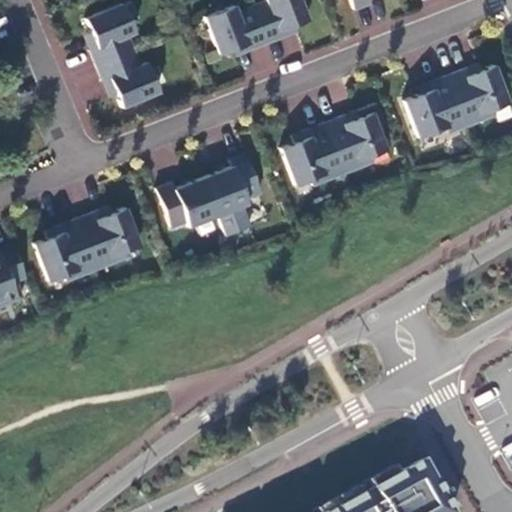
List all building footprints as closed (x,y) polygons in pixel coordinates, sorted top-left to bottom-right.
[(250,8),(265,45),(281,39),(278,32),(307,21),(299,0),(264,0),(265,2),(250,8)] [(347,0),(352,11),(368,5),(366,0),(347,0)] [(96,68),(133,52),(127,38),(134,35),(121,5),(84,21),(96,50),(90,52),(96,68)] [(265,45),(250,8),(235,13),(232,6),(202,17),(217,56),(246,45),(249,51),(265,45)] [(133,52),(96,68),(102,84),(109,81),(120,110),(158,94),(146,65),(139,67),(133,52)] [(477,64),(445,77),(460,117),(465,128),(494,116),(491,109),(507,102),(493,64),(479,70),(477,64)] [(460,117),(445,77),(429,84),(431,90),(403,102),(418,140),(447,127),(445,123),(460,117)] [(355,112),(322,124),(342,176),(373,163),(370,157),(386,151),(372,113),(358,119),(355,112)] [(342,176),(322,124),(290,137),(293,144),(279,149),(293,187),(309,181),(312,187),(342,176)] [(231,168),(202,179),(216,217),(246,205),(245,200),(259,195),(244,155),(228,161),(231,168)] [(216,217),(202,179),(173,191),(170,184),(154,190),(170,230),(185,224),(187,229),(216,217)] [(108,208),(76,221),(95,272),(126,260),(123,253),(139,247),(124,209),(111,215),(108,208)] [(95,272),(76,221),(43,234),(46,240),(32,245),(47,283),(62,277),(65,283),(95,272)] [(0,308),(22,300),(16,284),(25,280),(11,246),(0,249),(0,308)] [(391,467),(306,511),(448,511),(421,461),(395,474),(391,467)]
